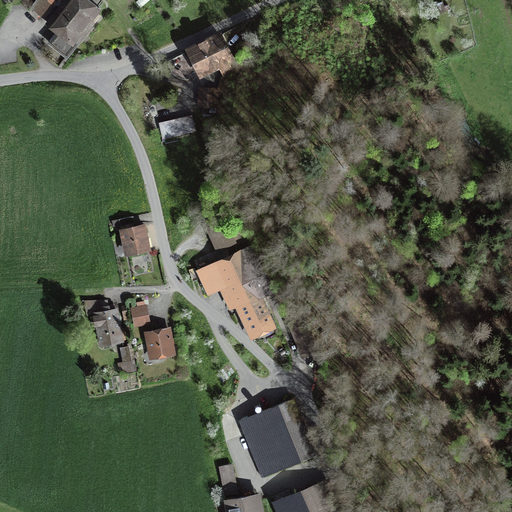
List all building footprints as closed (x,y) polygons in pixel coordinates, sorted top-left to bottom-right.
[(103,17),(82,0),(69,0),(42,33),(70,56),(103,17)] [(198,43),(188,48),(192,55),(183,59),(189,72),(213,59),(207,49),(202,52),(198,43)] [(211,75),(200,80),(206,92),(217,86),(211,75)] [(191,118),(158,125),(161,141),(194,134),(191,118)] [(203,229),(214,249),(225,243),(214,223),(203,229)] [(142,226),(117,232),(123,259),(149,253),(142,226)] [(234,252),(195,271),(207,296),(223,288),(250,341),(273,330),(234,252)] [(146,306),(129,309),(133,330),(150,327),(146,306)] [(114,310),(89,315),(96,349),(122,344),(114,310)] [(169,329),(142,334),(147,362),(174,357),(169,329)] [(132,346),(123,347),(124,371),(133,371),(132,346)] [(286,402),(238,422),(261,479),(310,459),(286,402)] [(339,511),(326,481),(271,505),(274,511),(339,511)] [(262,511),(259,496),(221,501),(223,511),(262,511)]
